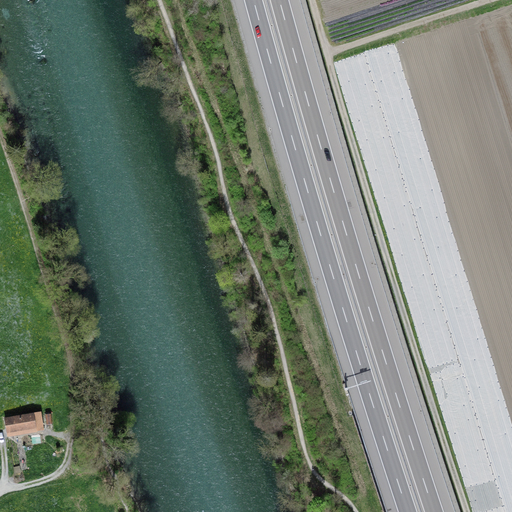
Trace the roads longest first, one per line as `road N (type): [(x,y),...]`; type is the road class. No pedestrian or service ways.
road 1 (track): [(467,511),(311,0)]
road 2 (motorway): [(434,511),(279,0)]
road 3 (motorway): [(253,0),(407,511)]
road 4 (track): [(76,379),(65,325),(0,160)]
road 5 (unknown): [(356,511),(311,468),(282,354)]
road 6 (track): [(326,53),(486,0)]
road 7 (track): [(0,486),(61,462),(73,433),(76,379)]
